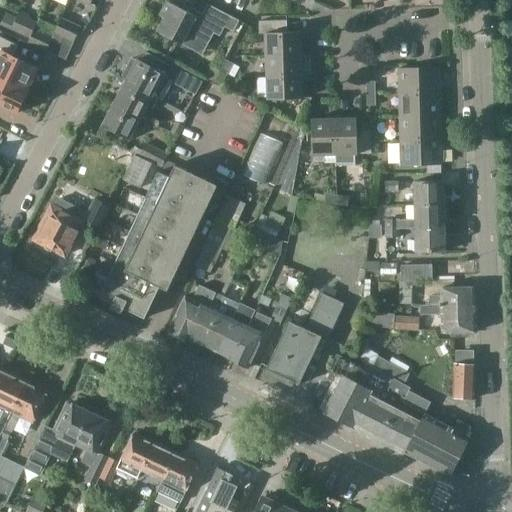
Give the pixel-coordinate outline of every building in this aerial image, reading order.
[(190,14),(167,1),(159,17),(164,19),(157,32),(201,56),(213,34),(218,37),(223,27),(232,32),(238,21),(207,5),(202,14),(193,9),(190,14)] [(18,12),(15,18),(10,30),(11,31),(29,38),(32,31),(37,21),(18,12)] [(0,25),(10,30),(15,18),(4,13),(0,22),(0,25)] [(48,23),(38,19),(35,25),(54,33),(57,26),(48,22),(48,23)] [(74,42),(80,28),(61,19),(57,26),(54,33),(74,42)] [(258,34),(264,34),(286,33),(286,21),(258,22),(258,34)] [(265,56),(301,54),(300,32),(286,33),(264,34),(265,56)] [(17,45),(0,36),(0,78),(27,92),(38,70),(12,56),(17,45)] [(201,82),(141,51),(125,81),(153,96),(158,85),(168,90),(173,81),(195,93),(201,82)] [(265,78),(301,76),(301,54),(265,56),(265,78)] [(226,75),(232,65),(224,60),(218,71),(226,75)] [(398,93),(439,92),(439,68),(397,69),(398,93)] [(221,86),(226,75),(218,71),(213,82),(221,86)] [(266,100),(302,99),(301,76),(265,78),(266,100)] [(0,105),(17,114),(27,92),(0,78),(0,105)] [(162,101),(153,96),(125,81),(114,102),(142,117),(147,106),(157,111),(162,101)] [(366,95),(375,95),(374,83),(365,83),(366,95)] [(399,118),(440,117),(439,92),(398,93),(399,118)] [(366,107),(375,106),(375,95),(366,95),(366,107)] [(140,130),(146,119),(142,117),(114,102),(102,125),(129,140),(136,127),(140,130)] [(399,142),(441,141),(440,117),(399,118),(399,142)] [(334,167),(357,166),(355,118),(333,119),(334,155),(334,167)] [(324,162),(323,155),(334,155),(333,119),(311,120),(312,156),(312,162),(324,162)] [(178,136),(183,125),(175,121),(169,131),(178,136)] [(361,142),(370,142),(370,130),(360,130),(361,142)] [(400,166),(441,165),(441,141),(399,142),(400,166)] [(361,154),(370,154),(370,142),(361,142),(361,154)] [(161,168),(167,156),(143,143),(136,156),(153,164),(161,168)] [(135,155),(123,180),(141,189),(153,164),(136,156),(135,155)] [(146,198),(99,297),(112,303),(110,308),(121,314),(124,309),(144,319),(160,287),(168,290),(217,185),(177,166),(169,183),(159,178),(149,200),(146,198)] [(416,206),(443,205),(443,181),(415,182),(416,206)] [(386,194),(399,194),(398,182),(385,183),(386,194)] [(334,205),(336,196),(324,193),(324,196),(315,194),(314,201),(334,205)] [(236,226),(247,202),(228,194),(193,271),(207,278),(232,224),(236,226)] [(346,207),(348,198),(336,196),(334,205),(346,207)] [(84,215),(80,224),(81,224),(95,231),(100,221),(107,206),(92,199),(85,214),(84,215)] [(50,205),(34,238),(65,253),(66,253),(72,241),(80,224),(84,215),(85,214),(57,200),(56,200),(53,207),(50,205)] [(400,230),(416,229),(443,229),(443,205),(416,206),(416,220),(400,221),(400,230)] [(284,226),(282,225),(285,219),(272,213),(266,225),(263,230),(272,235),(278,238),(284,226)] [(385,230),(400,230),(400,221),(385,221),(385,230)] [(267,244),(272,235),(263,230),(256,227),(254,231),(251,237),(267,244)] [(371,227),(371,237),(381,237),(381,227),(371,227)] [(417,253),(443,252),(443,229),(416,229),(417,253)] [(386,239),(400,238),(400,230),(385,230),(386,239)] [(281,254),(281,253),(283,240),(278,238),(272,235),(267,244),(266,247),(281,254)] [(97,246),(105,250),(109,241),(103,238),(101,237),(97,246)] [(89,258),(84,269),(91,272),(96,261),(89,258)] [(411,282),(430,282),(430,265),(400,266),(400,282),(400,283),(411,282)] [(307,275),(303,283),(311,287),(315,279),(307,275)] [(84,296),(89,284),(79,280),(74,291),(84,296)] [(400,282),(399,282),(399,287),(400,287),(400,304),(412,303),(411,282),(400,283),(400,282)] [(202,345),(224,297),(200,286),(193,300),(186,296),(169,330),(190,340),(190,339),(202,345)] [(420,314),(442,313),(441,311),(476,310),(475,288),(440,289),(441,295),(437,295),(437,297),(429,297),(429,301),(425,301),(425,304),(420,304),(420,314)] [(325,343),(343,304),(321,294),(303,331),(288,324),(267,369),(298,383),(318,339),(325,343)] [(280,322),(292,298),(283,294),(272,318),(280,322)] [(218,352),(241,305),(224,297),(202,345),(218,352)] [(233,360),(256,312),(241,305),(218,352),(229,357),(228,359),(233,360)] [(442,333),(476,332),(476,310),(441,311),(442,313),(442,333)] [(249,368),(265,335),(272,320),(260,315),(256,312),(233,360),(249,368)] [(418,330),(419,317),(394,316),(394,314),(366,312),(365,326),(418,330)] [(366,347),(360,360),(372,366),(393,377),(404,384),(410,373),(378,356),(379,354),(366,347)] [(473,402),(474,351),(456,350),(455,402),(473,402)] [(333,382),(319,409),(405,453),(426,414),(403,402),(409,390),(410,387),(404,384),(393,377),(390,382),(357,365),(348,361),(341,357),(336,355),(332,370),(326,379),(333,382)] [(0,433),(24,383),(3,373),(0,378),(0,433)] [(31,423),(46,394),(24,383),(0,433),(0,502),(5,505),(22,469),(23,468),(0,456),(0,455),(7,441),(6,440),(10,433),(11,433),(19,416),(31,423)] [(66,463),(75,444),(89,414),(68,404),(54,431),(43,426),(23,468),(22,469),(39,477),(50,455),(66,463)] [(96,487),(99,479),(109,460),(97,454),(111,425),(89,414),(75,444),(88,450),(81,464),(91,468),(85,481),(96,487)] [(426,414),(405,453),(450,476),(470,438),(466,435),(470,427),(457,421),(453,428),(426,414)] [(136,481),(145,462),(153,446),(132,436),(118,464),(109,460),(99,479),(110,484),(116,473),(135,482),(136,481)] [(159,490),(175,456),(153,446),(145,462),(136,481),(144,485),(145,484),(159,490)] [(178,505),(197,467),(175,456),(159,490),(157,494),(178,505)] [(233,511),(239,502),(231,499),(237,487),(229,483),(232,476),(218,469),(196,511),(233,511)] [(262,498),(255,511),(282,511),(284,508),(276,505),(278,502),(264,496),(263,498),(262,498)]
